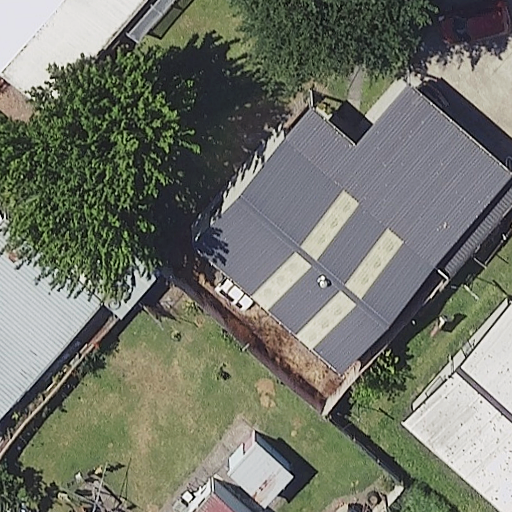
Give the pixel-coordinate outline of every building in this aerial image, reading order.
[(141,0),(0,0),(0,51),(54,99),(141,0)] [(511,185),(511,84),(477,53),(383,160),(468,235),(511,185)] [(9,205),(0,215),(0,411),(107,291),(9,205)] [(511,289),(511,288),(402,412),(511,508),(511,289)] [(296,466),(259,434),(233,463),(270,495),(296,466)] [(258,511),(217,476),(184,511),(258,511)]
